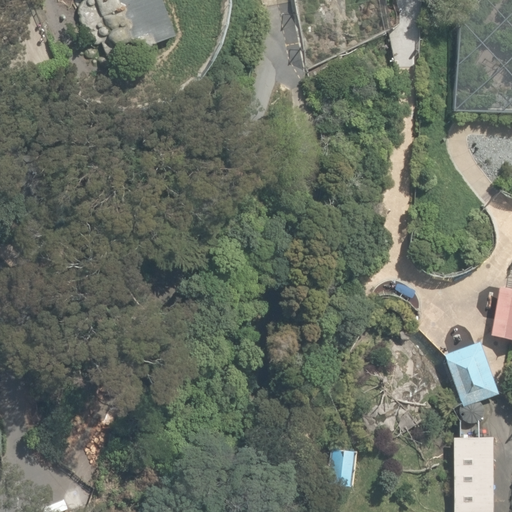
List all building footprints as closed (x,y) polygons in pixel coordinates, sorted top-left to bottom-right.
[(171,35),(158,0),(83,0),(85,4),(77,7),(91,46),(103,42),(108,57),(171,35)] [(511,0),(475,0),(458,17),(452,107),(511,107),(511,0)] [(511,284),(498,282),(489,331),(511,335),(511,284)] [(497,390),(478,337),(443,351),(462,403),(465,401),(472,399),(497,390)] [(478,399),(472,399),(465,401),(461,406),(461,413),(464,419),(470,422),(477,421),(483,417),(485,410),(483,403),(478,399)] [(491,432),(451,433),(452,511),(456,511),(493,511),(491,432)] [(327,480),(350,482),(353,449),(330,446),(327,480)]
